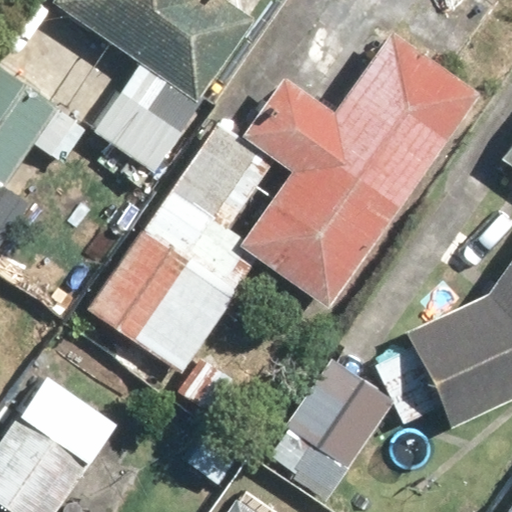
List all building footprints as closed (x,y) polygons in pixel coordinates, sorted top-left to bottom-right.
[(58,0),(182,95),(255,0),(58,0)] [(383,20),(322,103),(281,74),(241,130),(290,166),(241,233),(332,298),(482,91),(383,20)] [(0,184),(49,105),(0,74),(0,184)] [(511,135),(501,150),(511,158),(511,135)] [(151,229),(85,313),(128,347),(194,262),(151,229)] [(406,327),(445,420),(511,392),(511,255),(488,293),(406,327)] [(286,431),(345,466),(389,392),(331,357),(286,431)] [(0,441),(0,498),(20,511),(41,511),(99,426),(37,385),(0,441)] [(511,511),(511,499),(502,511),(511,511)] [(246,511),(230,501),(222,511),(246,511)]
